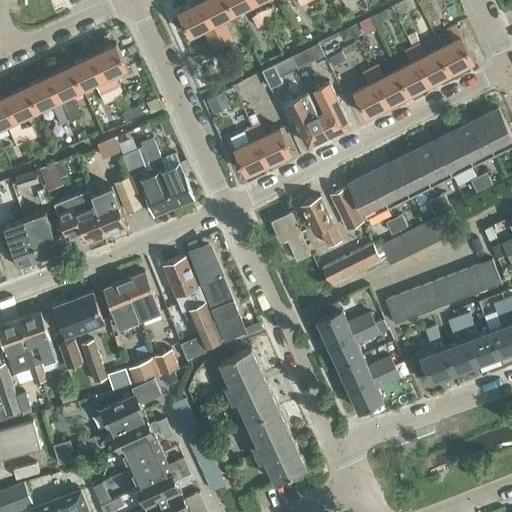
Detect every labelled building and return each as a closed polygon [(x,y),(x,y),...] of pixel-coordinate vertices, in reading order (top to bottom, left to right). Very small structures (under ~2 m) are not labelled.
[(224,42),(202,0),(199,0),(180,10),(192,33),(205,27),(215,47),(224,42)] [(236,11),(230,0),(202,0),(224,42),(234,37),(225,17),(236,11)] [(230,0),(236,11),(257,0),(230,0)] [(261,8),(267,20),(277,16),(272,5),(261,8)] [(261,8),(253,14),(257,24),(267,20),(261,8)] [(371,15),(360,20),(366,33),(378,28),(371,15)] [(357,22),(349,26),(354,35),(354,36),(362,32),(357,22)] [(439,46),(452,72),(474,60),(455,25),(447,29),(453,39),(439,46)] [(349,26),(340,30),(345,40),(354,35),(349,26)] [(415,32),(408,36),(412,45),(420,41),(415,32)] [(117,42),(94,53),(105,76),(128,66),(117,42)] [(412,46),(431,82),(452,72),(439,46),(425,54),(419,43),(412,46)] [(397,68),(410,93),(431,82),(412,46),(405,50),(411,60),(397,68)] [(301,49),(292,54),(298,65),(307,60),(301,49)] [(94,53),(72,63),(84,87),(105,76),(94,53)] [(334,54),(327,57),(331,64),(337,61),(334,54)] [(72,63),(51,73),(62,97),(66,105),(72,118),(81,113),(76,102),(72,92),(84,87),(72,63)] [(271,87),(283,81),(275,63),(263,69),(271,87)] [(371,68),(389,104),(410,93),(397,68),(383,75),(378,64),(371,68)] [(389,104),(371,68),(364,72),(369,82),(355,90),(368,115),(389,104)] [(51,73),(29,83),(40,107),(62,97),(51,73)] [(320,112),(330,133),(351,123),(329,79),(315,86),(326,109),(320,112)] [(110,84),(109,85),(115,97),(116,97),(123,94),(125,93),(120,82),(110,84)] [(29,83),(7,94),(18,118),(40,107),(29,83)] [(109,85),(100,91),(105,102),(115,97),(109,85)] [(225,89),(207,98),(213,109),(230,100),(225,89)] [(308,90),(288,100),(309,143),(330,133),(320,112),(319,112),(308,90)] [(7,94),(0,96),(0,126),(9,122),(13,132),(22,126),(18,118),(7,94)] [(126,99),(123,94),(116,97),(119,102),(126,99)] [(140,104),(131,108),(135,116),(144,112),(140,104)] [(66,105),(57,111),(61,122),(72,118),(66,105)] [(477,117),(495,154),(511,145),(511,133),(499,106),(477,117)] [(456,128),(474,164),(495,154),(477,117),(456,128)] [(260,122),(253,126),(270,162),(292,152),(280,127),(266,134),(260,122)] [(32,123),(22,126),(28,138),(38,134),(32,123)] [(22,126),(13,132),(17,143),(28,138),(22,126)] [(253,126),(231,136),(248,173),(270,162),(253,126)] [(434,138),(453,175),(474,164),(456,128),(434,138)] [(115,135),(98,142),(100,146),(103,153),(119,146),(116,139),(115,135)] [(154,135),(141,141),(143,145),(150,160),(162,155),(154,135)] [(413,149),(432,185),(453,175),(434,138),(413,149)] [(139,147),(123,154),(138,191),(144,188),(155,214),(175,206),(164,179),(160,170),(154,172),(150,160),(143,145),(139,147)] [(162,155),(150,160),(154,172),(160,170),(164,179),(175,206),(196,197),(185,171),(180,160),(176,149),(162,155)] [(392,159),(410,196),(432,185),(413,149),(392,159)] [(371,169),(389,206),(410,196),(392,159),(371,169)] [(54,162),(40,168),(47,186),(61,180),(54,162)] [(40,180),(36,168),(17,174),(20,186),(40,180)] [(349,180),(367,217),(389,206),(371,169),(349,180)] [(487,171),(479,175),(485,187),(493,183),(487,171)] [(114,180),(126,209),(141,203),(130,174),(114,180)] [(479,175),(471,179),(477,191),(485,187),(479,175)] [(99,179),(88,184),(89,188),(90,188),(109,232),(129,224),(117,195),(113,184),(103,188),(99,179)] [(347,186),(332,193),(348,226),(363,219),(347,186)] [(45,188),(39,191),(44,204),(51,202),(45,188)] [(89,188),(55,203),(69,236),(84,230),(88,241),(109,232),(90,188),(89,188)] [(445,191),(436,195),(442,207),(451,203),(445,191)] [(334,222),(321,195),(301,205),(314,231),(321,228),(329,245),(342,239),(334,222)] [(436,195),(430,198),(435,211),(442,207),(436,195)] [(41,259),(62,252),(47,211),(21,219),(23,223),(28,221),(41,259)] [(328,286),(292,211),(273,221),(309,295),(328,286)] [(455,224),(448,211),(438,215),(448,235),(457,230),(455,224)] [(394,216),(400,228),(408,224),(403,212),(394,216)] [(448,235),(438,215),(429,220),(438,239),(448,235)] [(394,216),(387,220),(392,231),(400,228),(394,216)] [(23,223),(21,219),(5,225),(19,266),(41,259),(28,221),(23,223)] [(438,239),(429,220),(419,225),(429,244),(438,239)] [(410,229),(419,249),(429,244),(419,225),(410,229)] [(401,234),(410,253),(419,249),(410,229),(401,234)] [(391,239),(401,258),(410,253),(401,234),(391,239)] [(511,237),(503,242),(508,252),(511,249),(511,237)] [(391,263),(401,258),(391,239),(381,244),(391,263)] [(323,266),(331,283),(382,258),(373,240),(323,266)] [(502,240),(493,245),(498,256),(508,252),(503,242),(502,240)] [(191,252),(226,337),(244,330),(236,311),(238,310),(233,298),(231,299),(209,245),(191,252)] [(188,307),(204,346),(222,338),(201,285),(198,286),(186,254),(165,262),(178,294),(184,309),(188,307)] [(479,261),(489,286),(501,281),(492,256),(479,261)] [(468,265),(477,290),(489,286),(479,261),(468,265)] [(456,270),(465,295),(477,290),(468,265),(456,270)] [(126,278),(141,316),(162,307),(146,270),(126,278)] [(444,274),(454,299),(465,295),(456,270),(444,274)] [(433,279),(442,303),(454,299),(444,274),(433,279)] [(105,287),(120,322),(121,325),(130,321),(141,316),(126,278),(105,287)] [(421,283),(430,308),(442,303),(433,279),(421,283)] [(409,288),(419,312),(430,308),(421,283),(409,288)] [(407,317),(419,312),(409,288),(398,292),(407,317)] [(97,290),(56,305),(67,335),(108,320),(97,290)] [(407,317),(398,292),(385,297),(395,321),(407,317)] [(511,293),(503,297),(511,318),(511,293)] [(490,329),(499,354),(511,348),(511,318),(503,297),(494,300),(503,325),(490,329)] [(332,313),(319,319),(329,342),(375,321),(370,310),(348,320),(339,301),(328,306),(332,313)] [(36,363),(42,380),(48,378),(42,361),(56,355),(41,310),(20,317),(36,363)] [(464,329),(475,325),(470,310),(458,314),(464,329)] [(464,329),(458,314),(449,317),(454,333),(464,329)] [(0,324),(0,325),(12,361),(16,370),(36,363),(20,317),(0,324)] [(383,317),(375,321),(378,327),(386,323),(383,317)] [(375,321),(329,342),(339,364),(364,353),(358,341),(380,331),(378,327),(375,321)] [(443,339),(437,322),(427,326),(432,342),(443,339)] [(468,338),(477,362),(499,354),(490,329),(468,338)] [(76,337),(60,343),(68,365),(84,360),(76,337)] [(94,337),(82,342),(96,380),(108,376),(94,337)] [(445,347),(454,371),(477,362),(468,338),(445,347)] [(266,376),(259,361),(252,346),(221,360),(231,382),(226,384),(230,393),(266,376)] [(454,371),(445,347),(422,356),(431,380),(454,371)] [(170,348),(155,354),(162,373),(178,367),(170,348)] [(364,353),(339,364),(349,386),(396,365),(391,355),(369,365),(364,353)] [(0,384),(10,413),(21,409),(4,362),(2,363),(0,356),(0,384)] [(152,356),(128,365),(134,380),(158,371),(152,356)] [(42,380),(36,363),(29,365),(35,382),(42,380)] [(396,365),(349,386),(360,409),(384,397),(379,386),(401,375),(396,365)] [(127,367),(109,373),(114,387),(132,381),(127,367)] [(175,370),(164,375),(167,383),(179,379),(175,370)] [(121,398),(101,408),(110,427),(145,411),(140,402),(163,392),(155,375),(132,385),(135,391),(127,395),(121,398)] [(266,376),(230,393),(234,401),(239,399),(248,420),(280,406),(266,376)] [(73,385),(59,390),(63,403),(78,398),(73,385)] [(178,417),(192,411),(185,397),(172,403),(178,417)] [(280,406),(248,420),(258,441),(253,443),(257,452),(293,435),(280,406)] [(145,411),(110,427),(119,446),(154,430),(145,411)] [(185,431),(198,425),(192,411),(178,417),(185,431)] [(161,427),(169,424),(165,415),(157,419),(161,427)] [(0,428),(0,459),(42,447),(33,419),(0,428)] [(169,424),(161,427),(165,435),(173,432),(169,424)] [(192,446),(205,440),(198,425),(185,431),(192,446)] [(154,430),(119,446),(119,447),(128,466),(163,450),(154,430)] [(94,435),(78,443),(81,450),(97,442),(94,435)] [(293,435),(257,452),(262,461),(266,458),(276,480),(307,465),(293,435)] [(54,443),(60,462),(73,457),(70,448),(73,447),(70,438),(54,443)] [(199,461),(212,455),(205,440),(192,446),(199,461)] [(163,450),(128,466),(137,485),(172,469),(163,450)] [(183,454),(175,458),(179,466),(187,462),(183,454)] [(206,476),(219,470),(212,455),(199,461),(206,476)] [(40,471),(37,461),(14,468),(17,478),(40,471)] [(172,469),(137,485),(147,505),(181,489),(176,477),(183,474),(191,470),(187,462),(179,466),(172,469)] [(206,476),(213,492),(226,486),(219,470),(206,476)] [(15,486),(23,507),(34,503),(25,481),(15,486)] [(105,481),(95,486),(103,504),(113,500),(105,481)] [(4,490),(13,511),(23,507),(15,486),(4,490)] [(91,511),(82,488),(35,506),(37,511),(91,511)] [(181,489),(147,505),(149,511),(207,511),(209,511),(199,489),(185,496),(181,489)] [(4,490),(0,491),(0,511),(12,511),(13,511),(4,490)] [(116,511),(112,503),(104,507),(105,511),(104,511),(116,511)]
